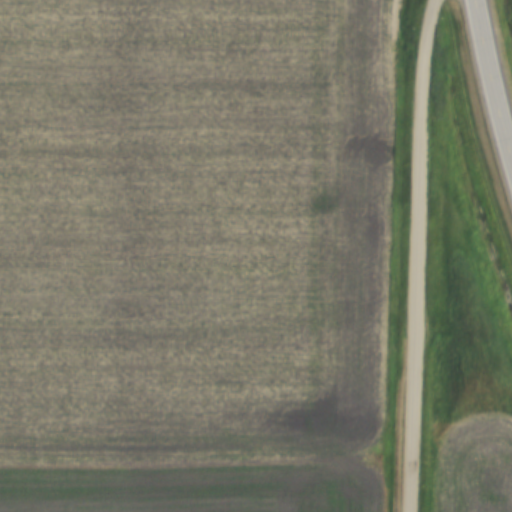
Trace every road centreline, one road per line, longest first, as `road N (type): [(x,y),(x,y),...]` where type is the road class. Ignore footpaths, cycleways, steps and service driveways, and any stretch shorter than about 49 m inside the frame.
road 1 (residential): [(410,511),(424,55),(435,0)]
road 2 (primary): [(511,147),(473,0)]
